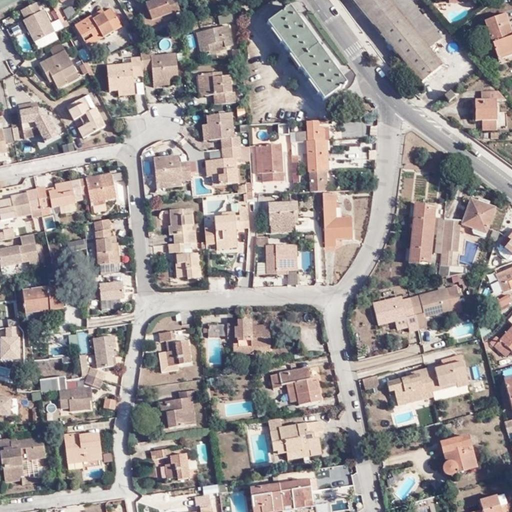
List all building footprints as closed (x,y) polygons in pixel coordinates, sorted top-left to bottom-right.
[(144,30),(151,28),(149,23),(168,17),(169,18),(176,15),(170,0),(168,0),(163,2),(163,1),(143,8),(145,12),(138,15),(144,30)] [(411,2),(409,0),(354,0),(422,82),(443,66),(429,50),(442,39),(432,27),(411,2)] [(434,3),(430,7),(433,11),(438,8),(434,3)] [(67,16),(75,12),(72,6),(64,10),(67,16)] [(53,35),(41,12),(37,15),(34,7),(20,14),(24,23),(22,24),(33,45),(53,35)] [(318,95),(323,102),(345,86),(336,74),(339,72),(333,64),(331,66),(304,27),(306,25),(301,18),(299,20),(290,8),(268,23),(273,31),(270,33),(279,45),(281,43),(290,55),(288,58),(298,71),(300,69),(308,81),(306,83),(315,97),(318,95)] [(56,9),(52,11),(61,27),(63,24),(56,9)] [(99,37),(101,41),(120,29),(109,11),(91,23),(89,20),(73,30),(82,45),(99,37)] [(170,21),(169,18),(168,17),(149,23),(151,28),(170,21)] [(486,26),(498,60),(511,54),(511,34),(507,18),(486,26)] [(204,53),(208,52),(207,47),(224,43),(225,49),(232,48),(229,28),(200,33),(204,53)] [(141,44),(134,31),(130,33),(136,46),(137,46),(141,44)] [(85,50),(101,41),(99,37),(82,45),(85,50)] [(208,52),(225,49),(224,43),(207,47),(208,52)] [(64,55),(59,45),(47,51),(52,61),(64,55)] [(150,73),(150,84),(167,82),(176,82),(175,56),(149,59),(149,53),(138,55),(138,60),(139,69),(150,68),(150,73)] [(511,59),(511,54),(498,60),(499,64),(511,59)] [(64,83),(75,77),(64,55),(52,61),(40,68),(47,82),(51,80),(53,84),(57,92),(66,87),(64,83)] [(114,93),(131,92),(130,81),(130,80),(130,75),(139,75),(139,74),(139,69),(138,60),(129,61),(129,66),(105,68),(106,93),(114,93)] [(87,76),(82,67),(78,70),(83,78),(87,76)] [(77,81),(75,77),(64,83),(66,87),(77,81)] [(218,99),(219,108),(234,108),(233,98),(229,98),(228,81),(219,82),(219,77),(202,78),(203,100),(212,99),(218,99)] [(139,113),(147,112),(144,82),(136,83),(139,113)] [(455,90),(451,93),(455,99),(459,95),(455,90)] [(481,120),(496,120),(496,101),(507,101),(499,92),(480,92),(480,101),(475,101),(474,120),(481,120)] [(451,93),(446,97),(450,103),(455,99),(451,93)] [(85,101),(81,103),(88,117),(91,115),(85,101)] [(88,117),(81,103),(66,110),(73,125),(79,122),(83,131),(77,133),(82,143),(103,132),(95,113),(91,115),(88,117)] [(18,110),(19,115),(38,112),(37,106),(18,110)] [(355,112),(360,120),(369,114),(363,106),(355,112)] [(40,138),(43,146),(57,140),(49,121),(38,112),(19,115),(22,133),(24,142),(40,138)] [(223,143),(223,154),(238,153),(237,143),(231,143),(230,118),(205,119),(205,127),(207,144),(223,143)] [(496,130),(496,120),(481,120),(481,130),(496,130)] [(309,142),(323,142),(325,142),(324,132),(320,132),(319,122),(308,123),(309,133),(309,142)] [(11,130),(0,132),(3,147),(14,145),(13,144),(11,131),(11,130)] [(309,133),(298,134),(299,143),(308,142),(309,142),(309,133)] [(324,152),(323,142),(309,142),(308,142),(309,174),(311,173),(326,172),(325,161),(323,161),(322,152),(324,152)] [(262,147),(264,174),(264,183),(284,182),(282,146),(262,147)] [(238,153),(223,154),(225,163),(221,164),(209,165),(210,180),(211,189),(236,187),(234,163),(238,162),(238,153)] [(175,169),(175,164),(175,157),(159,159),(150,160),(150,164),(153,184),(161,183),(178,182),(187,182),(186,178),(186,168),(175,169)] [(111,164),(106,165),(108,173),(124,171),(124,169),(122,168),(120,166),(118,165),(115,164),(114,164),(113,164),(111,164)] [(113,175),(118,196),(128,194),(122,172),(113,175)] [(327,172),(326,172),(311,173),(312,193),(326,192),(325,182),(327,182),(327,172)] [(74,206),(73,199),(82,198),(84,208),(90,206),(91,210),(93,209),(94,216),(106,214),(105,207),(104,203),(116,201),(111,177),(85,182),(79,183),(70,185),(55,188),(56,194),(48,196),(51,210),(74,206)] [(178,187),(178,182),(161,183),(153,184),(153,190),(161,189),(178,187)] [(44,190),(36,191),(37,193),(40,211),(48,209),(44,190)] [(10,201),(10,203),(11,209),(2,210),(1,204),(0,204),(0,224),(30,219),(30,215),(40,213),(40,211),(37,193),(25,195),(25,198),(10,201)] [(324,195),(326,249),(337,248),(337,240),(354,239),(354,219),(337,220),(336,202),(334,202),(334,195),(324,195)] [(241,218),(242,226),(250,226),(249,212),(248,202),(240,202),(241,212),(241,218)] [(465,226),(475,230),(488,234),(495,210),(473,202),(465,226)] [(296,214),(299,214),(299,204),(270,206),(271,228),(275,228),(276,235),(283,234),(282,226),(296,225),(296,214)] [(410,265),(421,266),(422,263),(432,264),(436,210),(426,209),(426,206),(416,205),(410,265)] [(187,232),(189,245),(198,244),(196,232),(193,232),(193,227),(195,227),(193,210),(171,212),(172,228),(170,228),(171,237),(176,237),(180,236),(180,233),(187,232)] [(30,219),(31,222),(42,220),(40,213),(30,215),(30,219)] [(237,227),(236,219),(216,221),(217,232),(207,233),(208,247),(219,246),(239,244),(237,227)] [(462,222),(446,221),(445,233),(443,251),(452,252),(459,253),(462,222)] [(110,222),(96,226),(97,235),(95,236),(98,269),(120,267),(118,247),(112,248),(111,241),(110,234),(112,233),(110,222)] [(94,223),(86,223),(87,239),(95,238),(94,223)] [(297,234),(296,225),(282,226),(283,234),(297,234)] [(487,236),(488,234),(475,230),(474,232),(475,235),(484,238),(487,236)] [(185,246),(189,245),(187,232),(180,233),(180,236),(176,237),(177,247),(185,246)] [(29,265),(30,269),(40,267),(34,237),(21,240),(23,250),(0,253),(0,264),(1,270),(29,265)] [(270,246),(269,237),(258,238),(257,247),(270,246)] [(47,248),(50,260),(61,258),(59,246),(47,248)] [(185,246),(177,247),(176,247),(170,247),(171,255),(176,255),(184,254),(186,254),(185,246)] [(268,265),(269,277),(279,276),(279,273),(290,272),(298,272),(297,247),(268,248),(268,264),(268,265)] [(450,267),(452,252),(443,251),(443,254),(442,267),(450,267)] [(183,265),(177,265),(179,280),(190,279),(190,281),(201,279),(198,256),(184,257),(183,257),(183,265)] [(269,277),(268,265),(268,264),(260,264),(259,277),(269,277)] [(442,267),(440,278),(450,277),(450,271),(450,267),(442,267)] [(501,295),(511,291),(505,272),(498,275),(502,288),(499,289),(501,295)] [(466,274),(459,275),(460,284),(468,282),(466,274)] [(43,313),(63,311),(60,287),(49,289),(48,286),(38,287),(38,290),(29,291),(29,289),(18,290),(19,297),(20,297),(20,301),(23,300),(25,315),(27,325),(44,323),(43,313)] [(103,304),(125,302),(124,287),(102,289),(102,292),(89,294),(89,305),(103,304)] [(457,288),(448,290),(454,312),(454,315),(463,313),(457,288)] [(454,312),(448,290),(405,301),(403,298),(375,305),(380,326),(397,322),(397,319),(407,317),(410,328),(411,334),(429,330),(426,319),(454,312)] [(494,304),(498,311),(510,304),(511,303),(511,300),(510,296),(494,304)] [(8,326),(19,325),(17,300),(6,301),(8,326)] [(511,308),(510,304),(498,311),(499,314),(511,308)] [(399,331),(410,328),(407,317),(397,319),(397,322),(399,331)] [(258,345),(275,345),(275,325),(257,325),(257,319),(244,319),(244,322),(234,323),(234,332),(234,336),(244,336),(244,342),(240,342),(240,352),(258,352),(258,345)] [(234,332),(234,323),(215,323),(216,332),(234,332)] [(480,328),(483,337),(492,334),(489,325),(480,328)] [(511,328),(496,346),(509,357),(511,352),(511,328)] [(171,341),(177,340),(180,340),(179,331),(164,333),(165,342),(170,341),(171,341)] [(114,337),(93,341),(97,369),(112,367),(111,358),(114,357),(113,350),(116,349),(114,337)] [(178,351),(172,352),(174,366),(196,363),(193,341),(177,343),(178,351)] [(82,376),(86,375),(101,381),(103,374),(90,367),(88,368),(86,355),(79,356),(82,376)] [(445,366),(437,368),(437,370),(446,368),(465,363),(463,355),(444,359),(445,366)] [(396,391),(397,395),(400,406),(416,402),(416,400),(426,397),(425,395),(449,389),(449,386),(458,384),(459,387),(459,388),(471,386),(465,363),(446,368),(437,370),(437,368),(420,372),(421,376),(410,378),(390,383),(392,392),(396,391)] [(298,382),(300,401),(301,405),(323,402),(320,382),(314,383),(313,378),(311,368),(274,374),(276,388),(285,386),(284,384),(290,383),(298,382)] [(97,391),(101,381),(86,375),(82,376),(81,376),(81,379),(85,381),(83,386),(97,391)] [(379,376),(365,380),(367,390),(379,387),(381,383),(379,376)] [(13,378),(13,386),(19,386),(19,392),(27,393),(27,382),(27,381),(27,380),(27,379),(26,378),(25,378),(13,378)] [(36,394),(62,391),(61,378),(35,382),(36,394)] [(293,401),(300,401),(298,382),(290,383),(293,401)] [(171,411),(173,426),(200,423),(198,399),(201,398),(200,389),(184,391),(185,398),(177,399),(177,402),(170,402),(166,403),(167,412),(171,411)] [(73,391),(62,392),(55,392),(57,411),(66,410),(66,414),(87,411),(86,403),(89,403),(88,390),(73,391)] [(0,411),(6,412),(7,411),(14,412),(15,397),(8,396),(8,395),(0,394),(0,411)] [(105,400),(103,410),(113,412),(114,412),(115,402),(105,400)] [(310,450),(311,456),(321,454),(319,438),(315,439),(314,434),(319,433),(325,432),(323,421),(280,427),(280,430),(271,431),(274,453),(287,451),(302,449),(302,451),(310,450)] [(67,435),(71,463),(86,460),(105,458),(102,432),(82,435),(81,432),(67,435)] [(469,436),(442,444),(445,454),(446,454),(448,460),(446,461),(445,462),(444,463),(444,464),(443,465),(443,467),(443,468),(443,469),(443,470),(444,472),(447,472),(447,473),(448,473),(449,474),(450,474),(451,475),(452,475),(454,475),(455,475),(457,473),(475,469),(473,459),(475,458),(469,436)] [(24,481),(24,479),(21,462),(43,459),(40,439),(16,442),(15,438),(0,439),(0,458),(1,468),(4,469),(7,484),(22,482),(24,481)] [(171,457),(170,449),(156,451),(157,459),(170,457),(171,457)] [(288,459),(311,456),(310,450),(302,451),(302,449),(287,451),(288,459)] [(175,463),(171,463),(169,464),(171,478),(182,477),(182,479),(193,478),(190,454),(174,456),(175,463)] [(87,467),(86,460),(71,463),(72,470),(87,467)] [(393,476),(392,477),(397,486),(407,472),(404,470),(392,472),(393,476)] [(38,477),(24,479),(24,481),(22,482),(22,485),(39,483),(38,477)] [(264,506),(263,511),(275,511),(275,509),(284,507),(295,506),(296,510),(307,508),(306,503),(314,502),(315,507),(318,507),(315,488),(312,488),(311,481),(282,485),(253,488),(255,508),(264,506)] [(213,511),(214,511),(212,495),(198,497),(199,505),(202,505),(203,511),(198,511),(213,511)] [(502,511),(498,497),(481,501),(484,510),(477,511),(502,511)]
